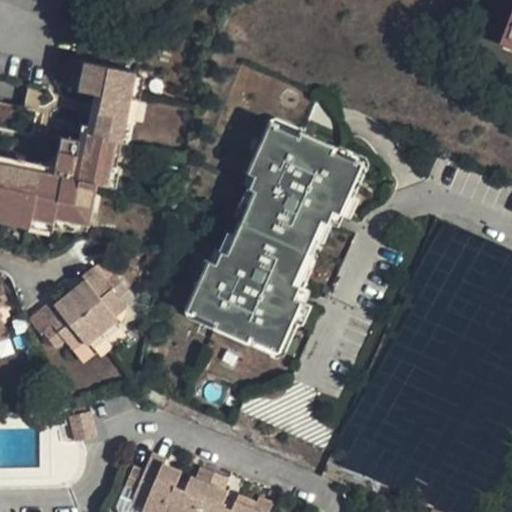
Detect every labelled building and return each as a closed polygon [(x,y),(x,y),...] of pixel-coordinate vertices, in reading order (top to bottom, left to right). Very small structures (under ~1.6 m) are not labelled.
[(0,208),(50,219),(51,213),(73,218),(85,221),(94,181),(103,183),(109,160),(113,139),(118,140),(124,115),(128,95),(133,74),(134,71),(82,60),(76,88),(100,94),(91,134),(84,133),(74,176),(0,159),(0,208)] [(138,98),(143,76),(133,74),(128,95),(138,98)] [(128,95),(124,115),(134,118),(138,98),(128,95)] [(295,281),(303,262),(299,260),(311,234),(315,236),(323,217),(332,221),(337,209),(342,211),(350,191),(348,185),(359,160),(338,151),(337,152),(301,136),(301,135),(281,126),(270,150),(263,153),(255,173),(259,175),(254,187),(262,191),(254,209),(258,211),(247,237),(243,235),(235,254),(226,250),(220,263),(216,261),(208,280),(210,287),(199,312),(220,321),(220,319),(239,327),(257,336),(256,337),(277,346),(288,321),(295,318),(303,299),(299,297),(304,284),(295,281)] [(56,132),(48,163),(68,168),(76,136),(56,132)] [(113,185),(119,162),(109,160),(103,183),(113,185)] [(0,218),(48,229),(49,223),(50,219),(0,208),(0,218)] [(50,219),(49,223),(71,228),(73,218),(51,213),(50,219)] [(511,248),(438,213),(328,459),(450,511),(480,511),(511,455),(511,248)] [(69,292),(99,331),(115,319),(111,315),(123,306),(116,296),(126,289),(113,273),(103,281),(92,266),(81,275),(84,280),(69,292)] [(99,331),(69,292),(54,304),(51,299),(39,309),(49,322),(39,331),(52,346),(62,339),(69,348),(81,338),(84,343),(99,331)] [(74,409),(76,418),(94,414),(92,405),(74,409)] [(69,419),(75,446),(100,440),(94,414),(76,418),(69,419)] [(144,511),(166,511),(176,489),(179,483),(182,475),(170,471),(168,476),(161,473),(163,468),(166,463),(151,457),(145,474),(134,470),(127,487),(137,491),(133,502),(147,508),(144,511)] [(168,476),(170,471),(163,468),(161,473),(168,476)] [(176,489),(166,511),(201,511),(216,473),(203,468),(198,481),(190,478),(187,486),(185,492),(176,489)] [(216,473),(201,511),(231,511),(225,509),(228,503),(231,496),(224,493),(231,479),(216,473)] [(185,492),(187,486),(179,483),(176,489),(185,492)] [(511,511),(511,489),(498,511),(511,511)] [(235,511),(272,511),(275,507),(261,501),(259,507),(257,511),(253,511),(249,510),(251,504),(241,499),(238,507),(235,511)] [(231,511),(235,511),(238,507),(228,503),(225,509),(231,511)]
